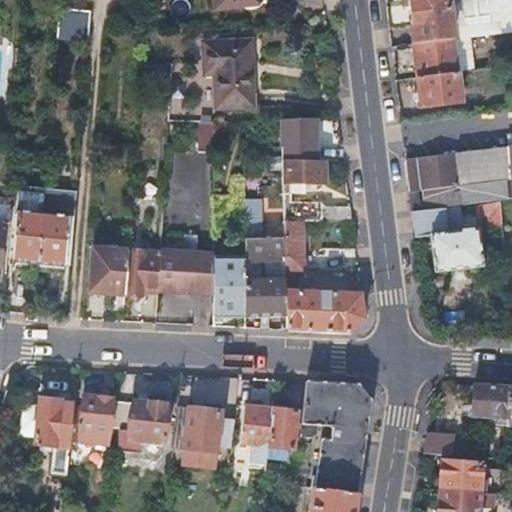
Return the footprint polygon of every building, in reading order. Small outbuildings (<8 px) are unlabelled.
[(258,0),(209,0),(211,9),(258,3),(258,0)] [(407,0),(413,44),(452,40),(447,0),(446,0),(407,0)] [(511,0),(449,0),(447,0),(452,40),(468,38),(511,32),(511,0)] [(90,11),(58,9),(56,40),(87,41),(90,11)] [(413,44),(417,78),(456,74),(455,66),(471,64),(468,38),(452,40),(413,44)] [(215,109),(253,108),(251,40),(201,41),(203,74),(214,74),(215,109)] [(503,69),(511,67),(511,56),(502,57),(503,69)] [(471,64),(455,66),(456,74),(472,72),(471,64)] [(459,103),(456,74),(417,78),(420,108),(459,103)] [(282,162),(320,164),(319,122),(281,123),(282,162)] [(214,154),(215,124),(199,123),(198,155),(214,154)] [(511,200),(511,146),(405,159),(409,192),(459,187),(509,181),(511,201),(511,200)] [(351,225),(349,208),(320,207),(320,206),(290,204),(290,195),(287,195),(287,185),(325,187),(325,164),(320,164),(282,162),(283,222),(303,222),(351,225)] [(243,199),(243,181),(232,181),(232,199),(243,199)] [(499,202),(511,201),(509,181),(459,187),(461,206),(475,205),(499,202)] [(38,267),(44,192),(14,190),(8,265),(38,267)] [(69,194),(44,192),(38,267),(62,269),(69,194)] [(243,218),(243,199),(232,199),(232,218),(243,218)] [(245,200),(245,235),(265,235),(265,199),(245,200)] [(476,218),(500,215),(499,202),(475,205),(476,218)] [(411,212),(414,238),(430,236),(434,271),(481,265),(476,231),(454,233),(451,207),(411,212)] [(302,272),(303,222),(283,222),(284,239),(285,289),(288,287),(293,286),(294,271),(302,272)] [(244,319),(285,320),(285,289),(284,239),(243,239),(244,260),(244,319)] [(148,247),(129,246),(129,252),(126,287),(125,297),(142,299),(142,293),(158,295),(159,255),(148,254),(148,247)] [(126,287),(129,252),(93,249),(89,293),(109,295),(109,286),(126,287)] [(160,252),(159,255),(158,295),(212,299),(213,260),(213,255),(160,252)] [(244,260),(213,260),(212,299),(212,319),(227,319),(244,319),(244,260)] [(109,295),(125,297),(126,287),(109,286),(109,295)] [(364,317),(361,295),(289,292),(288,287),(285,289),(285,320),(285,332),(349,336),(358,328),(365,321),(364,317)] [(360,388),(307,384),(301,440),(311,441),(316,436),(317,427),(332,430),(331,438),(323,437),(316,491),(357,496),(364,452),(371,401),(360,388)] [(511,388),(474,385),(471,419),(494,421),(494,427),(507,427),(511,388)] [(82,426),(73,425),(71,440),(110,444),(113,428),(116,400),(85,396),(82,426)] [(120,428),(118,452),(143,455),(145,442),(175,445),(178,421),(168,419),(169,403),(136,399),(133,403),(118,402),(116,400),(113,428),(120,428)] [(73,425),(75,404),(41,401),(37,443),(53,445),(51,472),(68,476),(71,440),(73,425)] [(269,450),(273,411),(246,407),(241,445),(255,447),(253,463),(267,465),(269,450)] [(178,421),(175,445),(175,448),(193,451),(193,462),(218,465),(220,448),(233,450),(236,422),(222,420),(223,413),(179,409),(178,421)] [(298,415),(273,411),(269,450),(290,453),(295,452),(298,415)] [(425,436),(422,455),(450,457),(451,439),(425,436)] [(311,441),(301,440),(296,488),(306,489),(311,441)] [(290,453),(269,450),(267,465),(289,468),(290,453)] [(438,463),(436,492),(478,496),(480,466),(438,463)] [(354,511),(357,496),(316,491),(306,489),(296,488),(293,511),(303,511),(305,497),(312,497),(309,511),(354,511)] [(476,511),(478,496),(436,492),(434,511),(476,511)]
